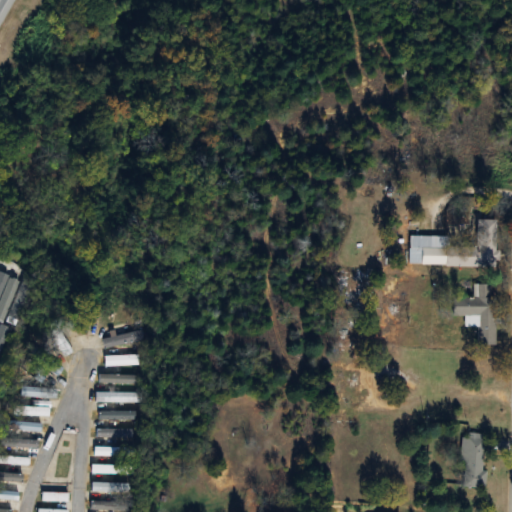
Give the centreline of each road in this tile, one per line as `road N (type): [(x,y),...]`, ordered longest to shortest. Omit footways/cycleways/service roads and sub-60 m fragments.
road 1 (residential): [(352,355),(511,358)]
road 2 (residential): [(350,511),(352,355)]
road 3 (residential): [(29,511),(88,367)]
road 4 (residential): [(88,367),(83,511)]
